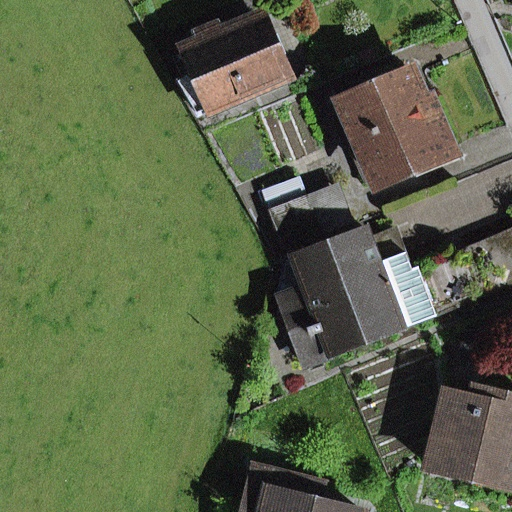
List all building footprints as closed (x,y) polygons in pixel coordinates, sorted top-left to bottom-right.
[(184,83),(199,115),(283,78),(258,21),(225,35),(220,25),(198,34),(202,44),(188,50),(200,76),(184,83)] [(346,105),(379,182),(445,154),(411,76),(407,78),(401,65),(380,75),(386,87),(346,105)] [(336,187),(307,198),(300,181),(267,194),(287,248),(350,225),(336,187)] [(405,275),(414,272),(396,228),(369,239),(379,262),(397,255),(405,275)] [(280,300),(306,366),(511,283),(511,232),(414,272),(405,275),(397,255),(379,262),(369,239),(366,230),(294,259),(307,289),(280,300)] [(479,481),(482,470),(511,476),(511,398),(480,391),(477,402),(450,395),(432,470),(479,481)] [(511,489),(511,476),(482,470),(479,481),(511,489)] [(357,511),(319,502),(322,488),(256,472),(246,511),(357,511)]
